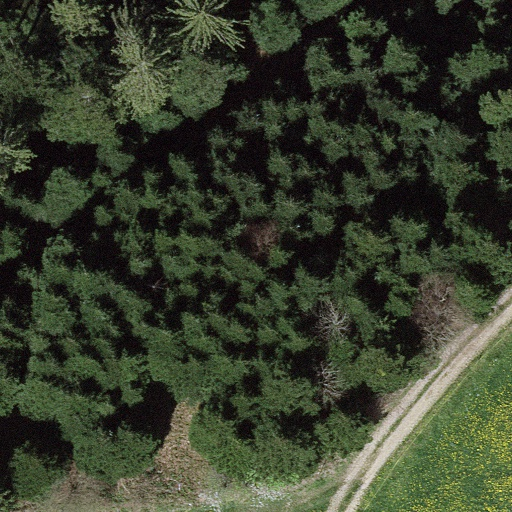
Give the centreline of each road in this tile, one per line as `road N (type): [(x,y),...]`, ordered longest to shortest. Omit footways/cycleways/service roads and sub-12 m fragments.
road 1 (track): [(355,500),(421,397),(511,308)]
road 2 (track): [(209,511),(355,500)]
